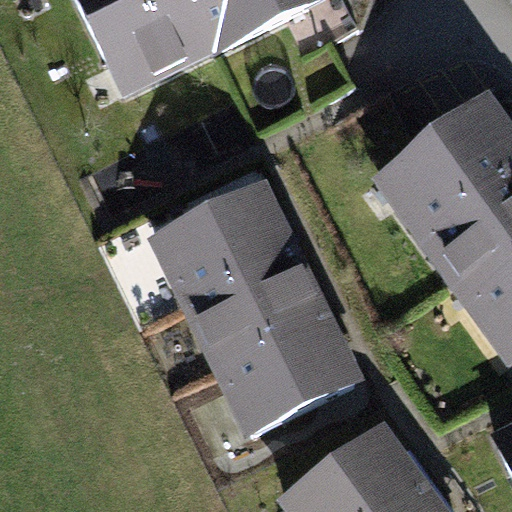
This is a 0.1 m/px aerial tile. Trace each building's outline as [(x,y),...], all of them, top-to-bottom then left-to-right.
[(74,0),(123,98),(214,54),(215,57),(330,0),(74,0)] [(511,157),(481,115),(387,183),(511,355),(511,157)] [(157,247),(189,311),(292,261),(261,197),(157,247)] [(189,311),(220,375),(324,325),(292,261),(189,311)] [(220,375),(252,439),(355,389),(324,325),(220,375)] [(401,511),(422,498),(379,439),(286,507),(290,511),(401,511)] [(511,442),(498,450),(511,478),(511,442)] [(432,511),(422,498),(401,511),(432,511)]
